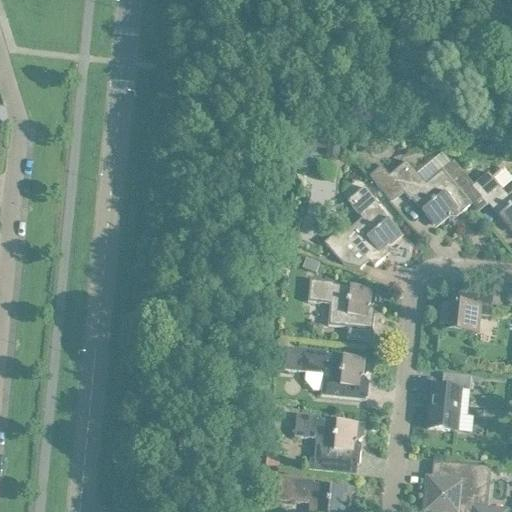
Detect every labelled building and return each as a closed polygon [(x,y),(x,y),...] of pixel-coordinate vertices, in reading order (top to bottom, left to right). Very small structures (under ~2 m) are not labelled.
[(326,142),(325,156),(338,157),(339,143),(326,142)] [(459,214),(470,205),(461,195),(447,178),(459,168),(453,161),(424,185),(405,162),(388,176),(380,167),(368,177),(389,202),(401,192),(409,201),(410,200),(432,225),(444,214),(455,215),(458,212),(459,214)] [(447,178),(461,195),(470,187),(473,185),(459,168),(447,178)] [(487,173),(473,185),(470,187),(484,203),(486,206),(487,205),(509,230),(511,227),(511,181),(510,183),(499,169),(490,176),(487,173)] [(368,262),(373,267),(384,258),(382,256),(385,254),(386,243),(399,233),(377,208),(379,206),(363,188),(346,202),(360,219),(345,232),(342,228),(323,244),(341,265),(359,269),(368,262)] [(306,258),(302,268),(315,273),(319,263),(306,258)] [(327,326),(344,328),(343,340),(367,343),(368,331),(372,331),(373,317),(371,317),(371,313),(364,304),(366,288),(333,285),(333,283),(309,280),(307,303),(329,305),(327,326)] [(439,303),(436,330),(476,334),(478,316),(490,318),(492,296),(462,293),(461,305),(439,303)] [(365,401),(366,387),(363,387),(364,383),(357,374),(359,358),(326,355),(326,353),(286,349),(284,371),(305,373),(304,381),(312,391),(320,392),(320,397),(365,401)] [(431,387),(427,429),(457,432),(461,390),(469,391),(470,377),(442,374),(441,388),(431,387)] [(315,440),(313,461),(308,460),(307,471),(353,476),(354,465),(358,466),(360,452),(357,452),(358,447),(354,443),(361,437),(362,424),(319,420),(320,418),(295,415),(293,438),(315,440)] [(506,511),(507,510),(483,508),(487,469),(429,464),(428,478),(426,477),(422,511),(506,511)] [(350,511),(344,504),(346,488),(313,484),(313,482),(274,478),(272,501),(309,505),(308,511),(350,511)]
